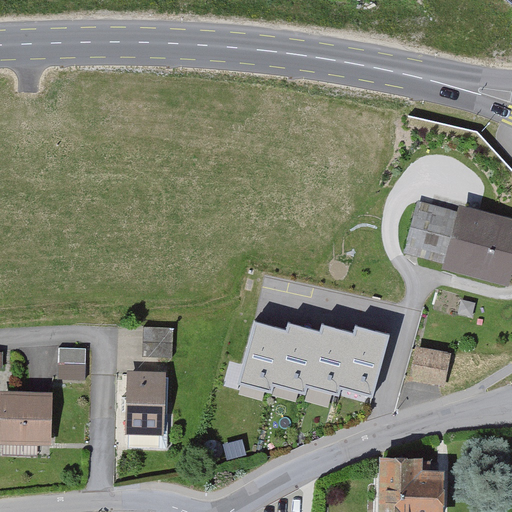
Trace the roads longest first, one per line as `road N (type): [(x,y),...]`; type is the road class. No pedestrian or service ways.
road 1 (secondary): [(0,46),(244,49),(434,81)]
road 2 (residential): [(511,404),(379,434),(230,511)]
road 3 (residential): [(0,511),(145,499),(185,511)]
